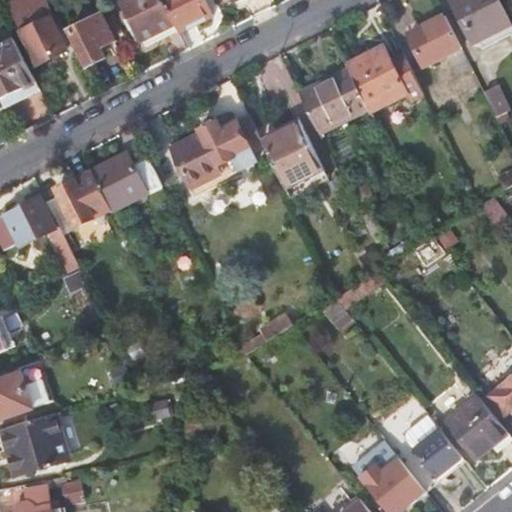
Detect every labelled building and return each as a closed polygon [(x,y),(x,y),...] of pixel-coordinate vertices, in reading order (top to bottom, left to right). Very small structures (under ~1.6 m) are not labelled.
[(121,0),(143,42),(177,25),(164,0),(121,0)] [(208,0),(164,0),(177,25),(181,33),(216,15),(208,0)] [(455,0),(475,40),(511,21),(501,0),(455,0)] [(56,17),(42,24),(36,13),(21,20),(27,31),(23,33),(39,65),(68,51),(61,35),(65,33),(56,17)] [(89,67),(106,59),(101,48),(115,41),(103,16),(72,32),(89,67)] [(426,67),(464,48),(448,16),(410,35),(426,67)] [(0,109),(1,111),(42,91),(17,41),(0,49),(0,109)] [(411,100),(425,92),(406,54),(392,60),(386,47),(349,65),(352,71),(371,109),(372,111),(408,94),(411,100)] [(352,71),(303,96),(323,134),(371,109),(352,71)] [(496,86),(486,92),(498,115),(508,110),(496,86)] [(240,124),(234,128),(223,132),(219,124),(212,122),(202,127),(201,134),(173,149),(194,189),(224,175),(219,166),(252,150),(254,154),(267,147),(266,145),(253,119),(240,125),(240,124)] [(229,119),(219,124),(223,132),(234,128),(229,119)] [(288,189),(325,170),(303,126),(266,145),(267,147),(288,189)] [(129,156),(96,172),(115,210),(116,213),(164,188),(151,162),(136,169),(129,156)] [(511,169),(500,176),(508,190),(511,187),(511,169)] [(331,182),(325,170),(288,189),(293,200),(331,182)] [(65,198),(51,205),(65,235),(115,210),(96,172),(61,190),(65,198)] [(347,212),(359,206),(345,180),(333,186),(347,212)] [(51,233),(71,273),(82,268),(65,235),(51,205),(49,203),(45,205),(43,199),(0,219),(0,241),(6,253),(21,246),(22,247),(51,233)] [(510,219),(494,199),(481,207),(498,228),(510,219)] [(350,315),(340,302),(327,312),(337,325),(350,315)] [(0,311),(0,355),(11,351),(0,323),(0,320),(5,318),(5,320),(19,313),(15,304),(0,311)] [(264,334),(269,343),(295,326),(288,314),(262,331),(264,334)] [(18,349),(5,320),(5,318),(0,320),(0,323),(11,351),(18,349)] [(264,334),(243,347),(248,357),(269,343),(264,334)] [(0,421),(36,411),(24,375),(0,382),(0,421)] [(511,379),(491,396),(506,416),(511,411),(511,379)] [(478,459),(510,433),(480,395),(448,421),(478,459)] [(439,478),(464,458),(442,431),(421,404),(381,435),(398,456),(425,489),(439,478)] [(93,455),(79,408),(26,425),(32,444),(42,442),(50,468),(93,455)] [(391,511),(402,511),(427,492),(398,456),(367,481),(391,511)] [(52,511),(47,482),(0,492),(0,511),(52,511)] [(67,505),(83,502),(80,484),(64,488),(67,505)] [(370,511),(355,492),(329,511),(370,511)]
